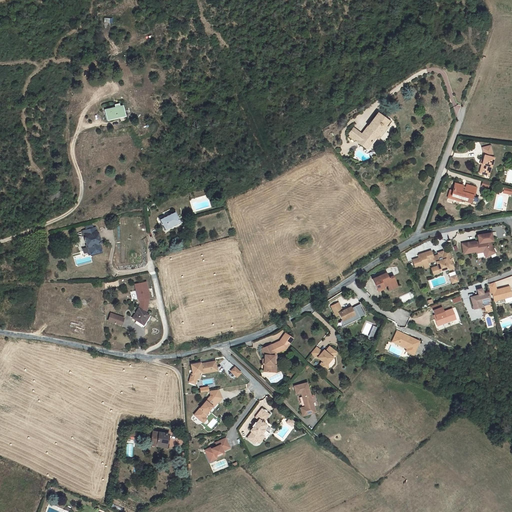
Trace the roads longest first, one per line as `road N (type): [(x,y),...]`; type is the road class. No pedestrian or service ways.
road 1 (unclassified): [(0,332),(140,356),(183,354),(270,329),(416,238)]
road 2 (track): [(0,240),(76,204),(81,142),(100,122)]
road 3 (residential): [(416,238),(462,110)]
